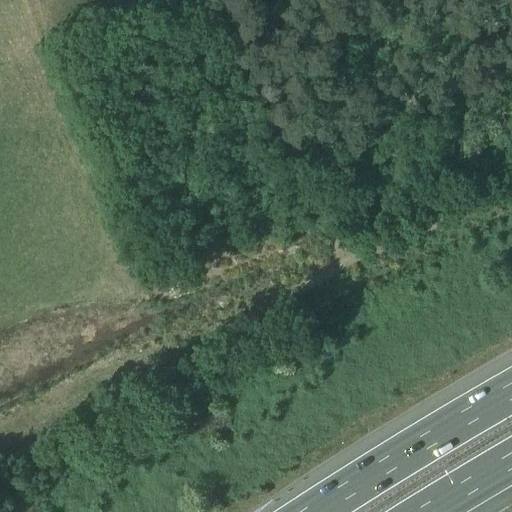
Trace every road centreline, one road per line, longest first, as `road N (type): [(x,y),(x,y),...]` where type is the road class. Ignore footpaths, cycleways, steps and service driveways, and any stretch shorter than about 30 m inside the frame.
road 1 (track): [(0,461),(351,263),(511,187)]
road 2 (track): [(211,0),(351,263)]
road 3 (motorway): [(511,391),(314,511)]
